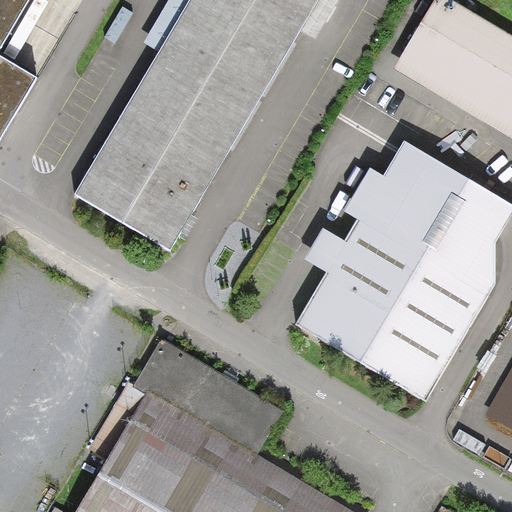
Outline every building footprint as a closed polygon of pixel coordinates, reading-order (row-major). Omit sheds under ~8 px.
[(0,0),(0,130),(34,73),(2,55),(34,0),(0,0)] [(39,0),(9,55),(19,61),(49,6),(39,0)] [(311,0),(189,0),(75,196),(166,249),(311,0)] [(511,37),(445,0),(442,0),(402,72),(511,133),(511,37)] [(328,274),(296,327),(424,404),(496,286),(495,246),(511,217),(511,208),(404,142),(383,177),(371,170),(344,214),(359,223),(345,245),(324,232),(306,261),(328,274)] [(141,399),(74,511),(348,511),(254,457),(279,414),(157,343),(129,392),(141,399)] [(511,368),(485,414),(511,430),(511,368)]
